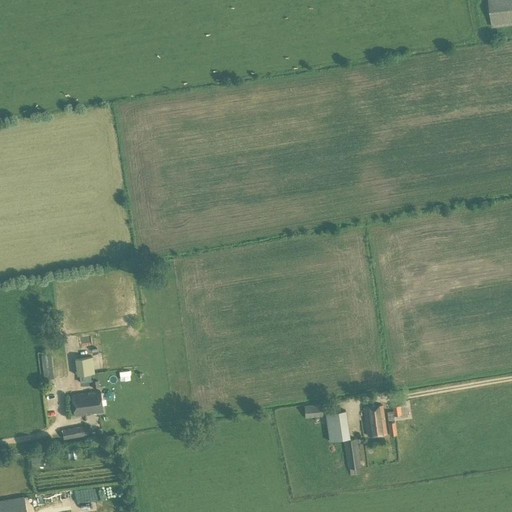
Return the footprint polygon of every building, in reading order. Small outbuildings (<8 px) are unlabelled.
[(511,0),(487,0),(492,29),(511,25),(511,0)] [(54,378),(51,354),(41,355),(44,379),(54,378)] [(92,357),(75,358),(77,376),(94,374),(92,357)] [(100,391),(71,395),(74,416),(103,412),(100,391)] [(428,399),(429,409),(443,408),(442,398),(428,399)] [(321,404),(304,406),(305,418),(323,416),(321,404)] [(405,404),(393,407),(394,416),(401,414),(402,417),(407,416),(405,404)] [(383,405),(364,408),(368,437),(387,434),(383,405)] [(393,410),(387,411),(390,436),(397,435),(393,410)] [(350,412),(328,415),(331,441),(353,439),(350,412)] [(79,427),(62,430),(64,440),(81,436),(81,435),(89,434),(88,426),(79,427)] [(356,439),(344,441),(348,469),(349,469),(350,476),(361,475),(360,467),(361,467),(356,439)] [(34,464),(44,464),(44,455),(33,455),(34,464)] [(0,511),(27,511),(24,496),(0,499),(0,511)]
